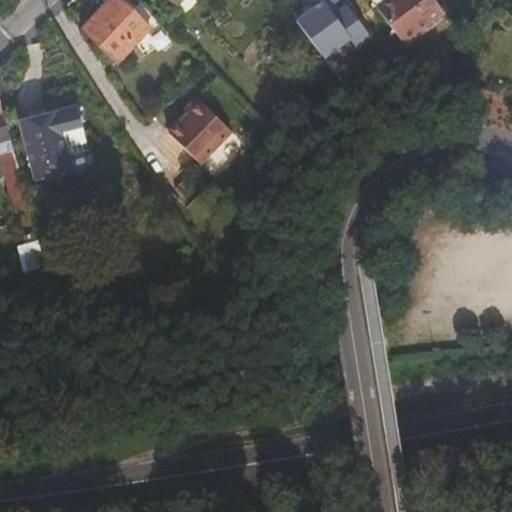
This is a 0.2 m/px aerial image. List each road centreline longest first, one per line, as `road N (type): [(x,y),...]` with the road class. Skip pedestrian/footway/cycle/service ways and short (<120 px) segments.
road 1 (secondary): [(511,409),(0,478)]
road 2 (residential): [(511,163),(481,153),(417,155),(378,180),(360,221),(373,393)]
road 3 (track): [(44,0),(142,145)]
